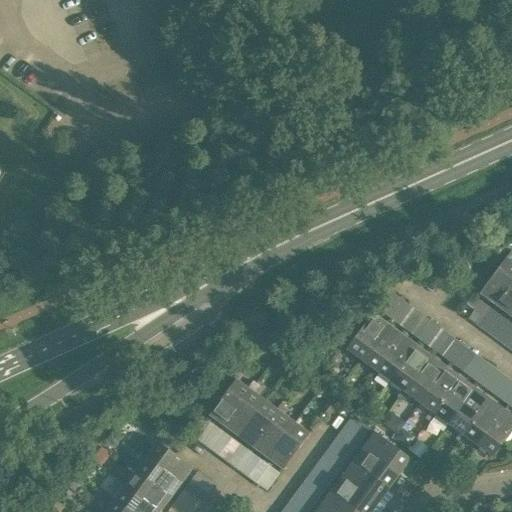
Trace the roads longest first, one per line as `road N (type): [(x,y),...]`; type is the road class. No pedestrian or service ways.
road 1 (secondary): [(0,428),(280,245)]
road 2 (secondary): [(280,245),(0,368)]
road 3 (secondary): [(280,245),(511,140)]
road 4 (residential): [(262,511),(341,410)]
